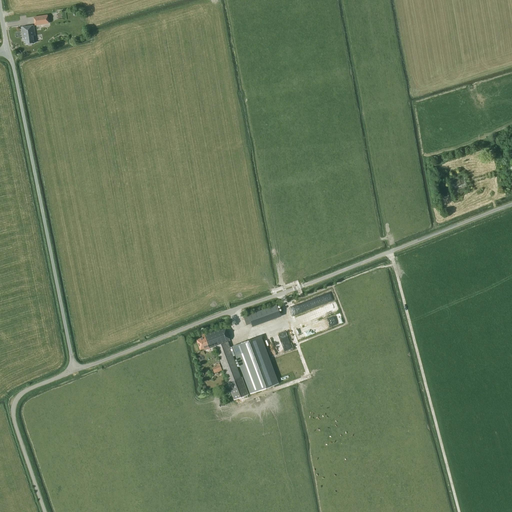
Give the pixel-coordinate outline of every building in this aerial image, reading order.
[(34,17),(35,25),(48,23),(47,15),(34,17)] [(26,45),(34,43),(33,36),(35,36),(33,26),(34,26),(33,25),(21,27),(23,39),(24,39),(24,41),(25,41),(26,45)] [(248,315),(252,326),(281,316),(277,304),(248,315)] [(241,378),(227,342),(230,340),(225,326),(201,335),(202,337),(196,340),(200,350),(203,349),(204,350),(214,346),(228,382),(228,383),(234,400),(248,395),(241,377),(241,378)] [(232,347),(250,393),(277,383),(260,336),(232,347)]
